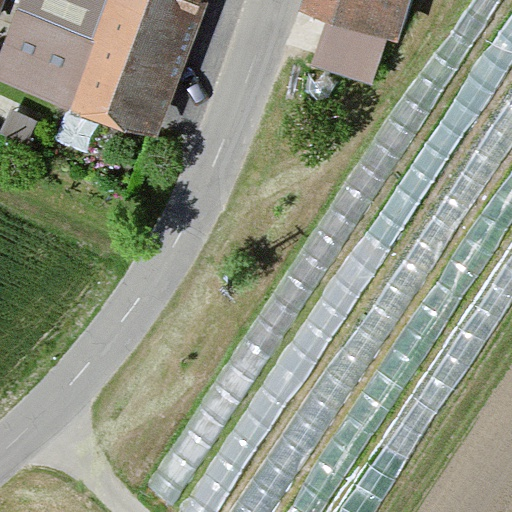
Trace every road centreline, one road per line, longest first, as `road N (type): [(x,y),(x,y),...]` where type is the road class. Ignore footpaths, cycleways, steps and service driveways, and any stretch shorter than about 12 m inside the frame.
road 1 (tertiary): [(268,0),(219,148),(162,263),(87,365),(0,452)]
road 2 (track): [(38,418),(134,511)]
